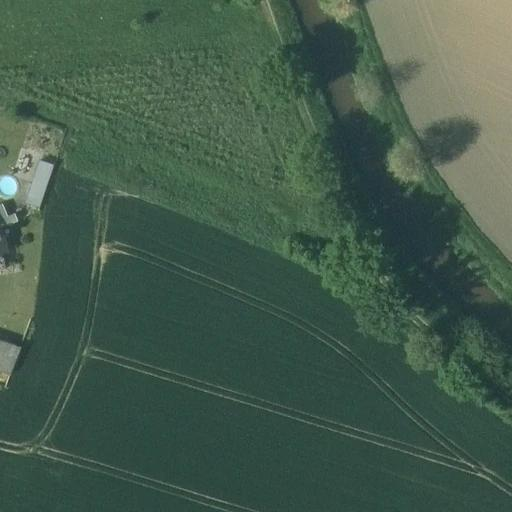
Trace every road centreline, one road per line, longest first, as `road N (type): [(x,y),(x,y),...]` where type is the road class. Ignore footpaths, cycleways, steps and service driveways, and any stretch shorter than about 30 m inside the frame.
road 1 (track): [(511,404),(383,283),(267,0)]
road 2 (track): [(511,286),(440,201),(409,144),(361,0)]
